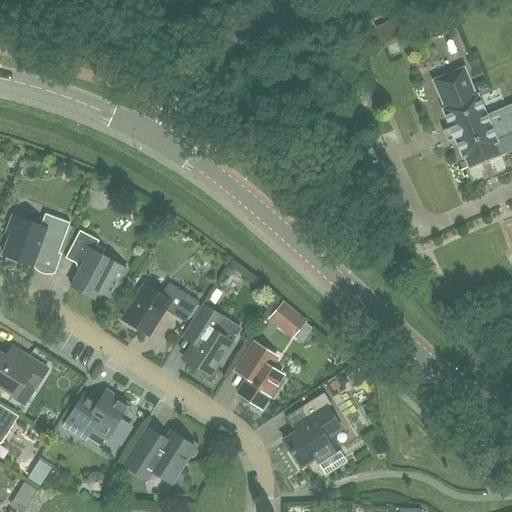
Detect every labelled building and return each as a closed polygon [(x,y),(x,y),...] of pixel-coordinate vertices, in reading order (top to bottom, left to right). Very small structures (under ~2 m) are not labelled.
[(390,21),(375,27),(382,43),(397,37),(390,21)] [(475,55),(466,58),(470,67),(478,64),(475,55)] [(444,109),(474,97),(463,69),(433,81),(444,109)] [(511,105),(485,117),(476,96),(474,97),(444,109),(442,110),(451,132),(450,133),(454,143),(455,142),(462,157),(464,156),(469,167),(498,155),(493,144),(496,143),(495,141),(511,133),(511,105)] [(58,255),(70,223),(45,214),(40,226),(12,216),(6,233),(10,235),(3,255),(33,266),(38,252),(43,254),(44,250),(58,255)] [(112,299),(127,270),(120,266),(101,256),(104,250),(96,246),(98,241),(79,231),(67,255),(79,261),(80,267),(70,286),(94,299),(98,292),(112,299)] [(198,302),(168,283),(163,292),(157,293),(144,285),(122,320),(148,336),(164,310),(185,323),(198,302)] [(215,305),(223,293),(215,288),(207,300),(215,305)] [(189,325),(201,333),(184,360),(210,376),(231,342),(233,343),(241,329),(202,304),(189,325)] [(295,316),(281,304),(270,318),(284,329),(295,316)] [(261,409),(282,375),(270,367),(276,357),(254,343),(240,364),(251,372),(237,394),(261,409)] [(11,347),(4,357),(0,354),(0,385),(16,396),(25,381),(35,388),(47,369),(26,356),(11,347)] [(344,372),(349,380),(357,375),(352,367),(344,372)] [(128,405),(105,391),(97,403),(83,394),(63,426),(86,440),(92,430),(106,439),(128,405)] [(300,467),(315,458),(326,475),(346,462),(340,452),(335,455),(325,439),(340,429),(327,408),(332,405),(324,393),(303,406),(310,417),(295,427),(298,431),(283,440),(300,467)] [(14,423),(0,414),(0,443),(1,444),(14,423)] [(170,432),(166,439),(148,427),(143,435),(123,465),(147,481),(153,472),(171,484),(195,447),(170,432)] [(48,471),(40,466),(34,477),(42,481),(48,471)] [(96,491),(97,491),(98,490),(99,490),(100,490),(101,490),(101,489),(102,489),(103,488),(104,487),(105,486),(105,485),(105,484),(106,484),(106,483),(106,482),(106,481),(106,480),(106,479),(105,478),(105,477),(105,476),(104,476),(104,475),(103,474),(102,473),(101,473),(101,472),(100,472),(99,472),(98,472),(97,472),(96,472),(95,472),(94,472),(93,472),(92,473),(91,473),(90,474),(89,475),(89,476),(88,476),(88,477),(88,478),(87,479),(87,480),(87,481),(87,482),(87,483),(87,484),(88,484),(88,485),(88,486),(89,487),(90,488),(91,489),(92,489),(93,490),(94,490),(95,490),(96,491)]
